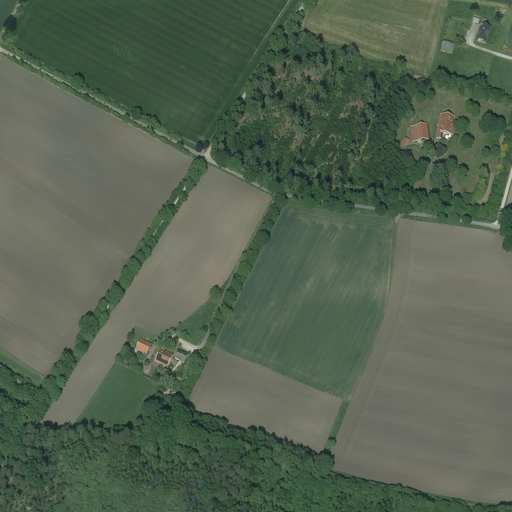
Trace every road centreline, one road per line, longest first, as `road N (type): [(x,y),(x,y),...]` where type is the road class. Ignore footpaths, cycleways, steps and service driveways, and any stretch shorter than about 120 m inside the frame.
road 1 (track): [(0,472),(204,158)]
road 2 (unclassified): [(204,158),(279,195),(511,230)]
road 3 (track): [(0,49),(204,158)]
road 4 (track): [(204,158),(308,0)]
